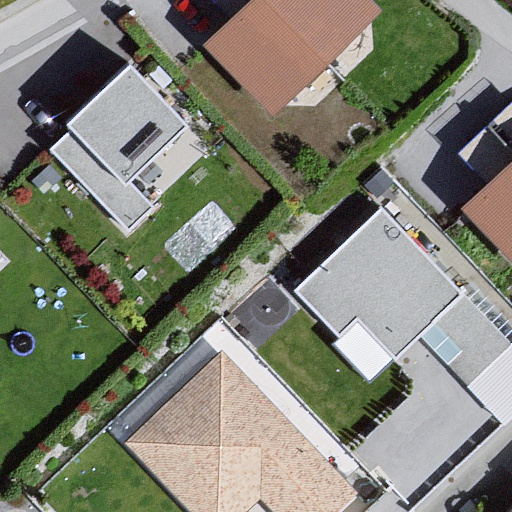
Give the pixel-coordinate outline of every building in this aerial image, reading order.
[(376,2),(374,0),(246,0),(207,38),(272,104),(376,2)] [(184,123),(129,66),(43,149),(126,234),(156,205),(128,176),(184,123)] [(511,151),(461,200),(511,254),(511,151)] [(458,290),(377,210),(294,292),(340,338),(357,320),(392,356),(458,290)] [(335,511),(360,488),(221,344),(118,442),(185,511),(246,511),(263,496),(278,511),(335,511)] [(392,461),(433,424),(404,391),(362,427),(392,461)]
